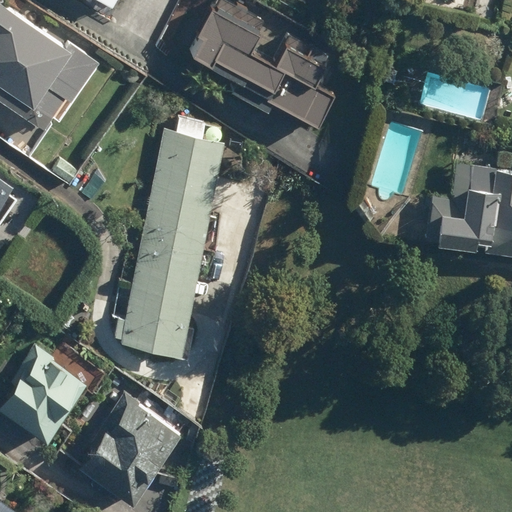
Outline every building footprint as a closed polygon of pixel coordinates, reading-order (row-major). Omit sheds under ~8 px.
[(195,32),(185,48),(240,81),(234,90),(263,107),(269,97),(311,123),(346,65),(237,0),(215,0),(215,2),(211,0),(207,0),(190,29),(195,32)] [(0,121),(35,146),(43,134),(48,138),(89,77),(58,56),(54,62),(0,24),(0,121)] [(221,136),(200,132),(203,118),(177,113),(174,127),(163,125),(125,315),(115,313),(111,334),(121,336),(120,340),(176,352),(182,353),(186,332),(182,331),(221,136)] [(426,191),(419,238),(511,251),(511,166),(451,157),(446,194),(426,191)] [(11,178),(0,170),(0,219),(17,194),(5,187),(11,178)] [(89,374),(38,340),(1,396),(18,408),(9,421),(43,443),(89,374)] [(122,386),(72,462),(131,502),(181,426),(122,386)] [(0,511),(18,511),(0,498),(0,511)]
